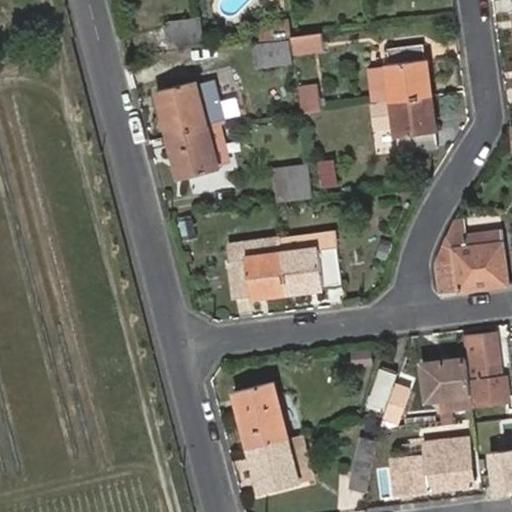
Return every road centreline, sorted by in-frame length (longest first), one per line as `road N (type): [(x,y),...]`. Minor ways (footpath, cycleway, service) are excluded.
road 1 (track): [(174,511),(72,107)]
road 2 (residential): [(89,0),(177,350)]
road 3 (residential): [(476,0),(489,103),(484,132),(421,237),(410,314)]
road 4 (residential): [(410,314),(177,350)]
road 5 (residential): [(177,350),(220,511)]
road 6 (track): [(149,511),(118,499),(78,497),(22,511)]
